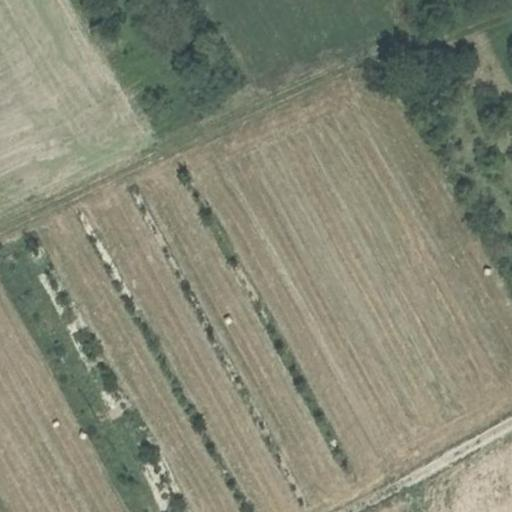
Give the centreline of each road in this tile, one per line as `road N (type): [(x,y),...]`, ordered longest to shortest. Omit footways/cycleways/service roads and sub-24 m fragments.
road 1 (track): [(0,235),(298,89),(511,21)]
road 2 (track): [(347,511),(511,423)]
